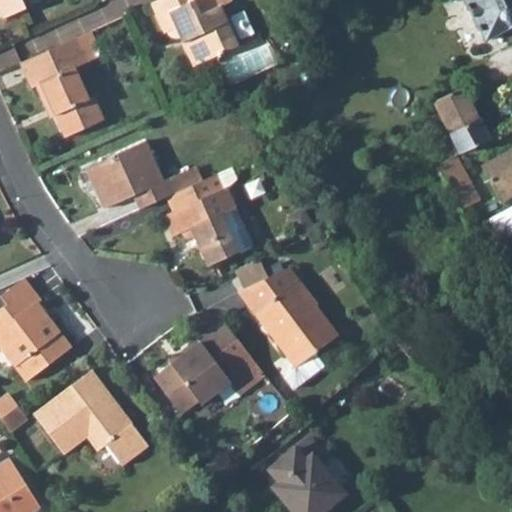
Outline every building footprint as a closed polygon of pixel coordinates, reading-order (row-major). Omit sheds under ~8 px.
[(0,0),(0,7),(4,17),(26,7),(22,0),(0,0)] [(181,36),(194,65),(239,45),(221,5),(232,0),(155,0),(151,2),(165,32),(167,31),(172,36),(175,37),(181,36)] [(511,0),(464,0),(485,39),(511,25),(511,0)] [(87,61),(101,55),(90,30),(76,36),(87,61)] [(49,103),(65,137),(104,119),(93,95),(89,97),(75,67),(87,61),(76,36),(20,62),(31,87),(36,85),(45,105),(49,103)] [(435,100),(461,152),(489,138),(463,86),(435,100)] [(140,191),(146,205),(166,196),(195,183),(189,168),(162,180),(145,140),(86,167),(104,208),(133,195),(140,191)] [(511,150),(483,165),(501,200),(511,193),(511,150)] [(441,174),(449,189),(467,178),(455,155),(453,155),(437,166),(441,174)] [(430,169),(434,177),(441,174),(437,166),(430,169)] [(192,167),(189,168),(195,183),(199,181),(192,167)] [(166,196),(173,211),(163,215),(172,236),(181,232),(187,237),(190,237),(194,236),(207,265),(238,251),(221,214),(236,208),(226,186),(223,188),(216,173),(199,181),(195,183),(166,196)] [(449,189),(461,211),(479,200),(467,178),(449,189)] [(133,195),(139,208),(146,205),(140,191),(133,195)] [(236,208),(221,214),(238,251),(252,245),(236,208)] [(259,258),(234,269),(243,288),(267,276),(259,258)] [(270,332),(296,366),(314,351),(337,334),(315,305),(317,304),(288,266),(267,276),(243,288),(239,290),(255,312),(259,309),(274,329),(270,332)] [(0,308),(0,345),(26,381),(72,347),(49,316),(43,320),(33,307),(39,302),(42,300),(25,277),(1,295),(7,303),(0,308)] [(49,316),(39,302),(33,307),(43,320),(49,316)] [(259,309),(255,312),(270,332),(274,329),(259,309)] [(153,376),(181,413),(198,400),(201,403),(231,381),(240,392),(264,374),(222,319),(211,328),(182,349),(188,356),(175,366),(172,362),(171,363),(153,376)] [(399,343),(411,359),(424,348),(405,326),(392,333),(399,343)] [(188,356),(182,349),(169,360),(171,363),(172,362),(175,366),(188,356)] [(283,375),(293,388),(324,364),(314,351),(296,366),(283,375)] [(105,443),(121,464),(148,444),(121,408),(117,411),(109,400),(113,397),(91,369),(33,412),(64,452),(87,435),(98,449),(105,443)] [(17,405),(9,392),(1,398),(9,411),(17,405)] [(121,408),(113,397),(109,400),(117,411),(121,408)] [(0,399),(0,414),(1,417),(8,412),(9,411),(1,398),(0,399)] [(9,411),(8,412),(13,419),(23,412),(17,405),(9,411)] [(1,417),(9,430),(27,417),(23,412),(13,419),(8,412),(1,417)] [(319,448),(309,437),(297,448),(306,459),(312,454),(319,448)] [(274,486),(295,511),(320,511),(344,492),(312,454),(306,459),(297,448),(296,446),(270,468),(280,481),(274,486)] [(0,511),(31,511),(40,507),(10,458),(0,464),(0,511)] [(510,485),(507,476),(505,477),(496,482),(502,491),(510,485)]
